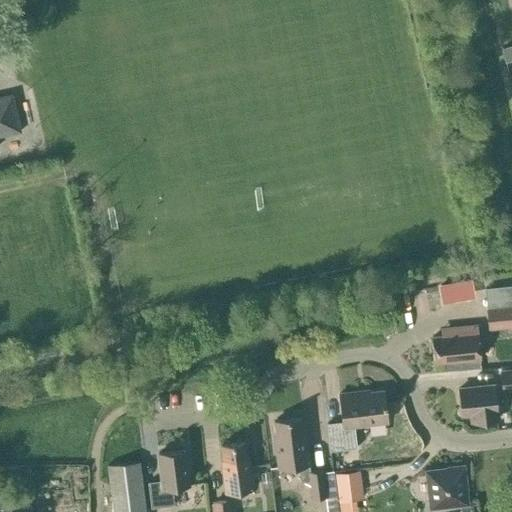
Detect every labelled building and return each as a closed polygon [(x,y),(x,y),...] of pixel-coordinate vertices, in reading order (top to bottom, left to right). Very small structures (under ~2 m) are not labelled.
[(0,136),(20,132),(12,95),(0,97),(0,136)] [(460,282),(441,285),(444,301),(463,297),(460,282)] [(499,311),(487,312),(488,328),(511,326),(511,289),(497,291),(499,311)] [(431,337),(434,363),(479,358),(476,325),(448,328),(448,335),(431,337)] [(511,367),(499,369),(501,392),(511,390),(511,367)] [(460,415),(468,414),(468,422),(497,420),(494,385),(458,389),(460,415)] [(354,426),(387,422),(383,390),(355,393),(355,391),(339,393),(342,421),(326,423),(330,451),(356,448),(354,426)] [(277,468),(297,465),(299,481),(308,480),(307,471),(310,470),(305,433),(304,434),(302,418),(273,421),(275,437),(274,437),(277,468)] [(244,442),(220,445),(222,461),(220,461),(224,492),(252,488),(248,458),(246,458),(244,442)] [(171,487),(188,485),(184,450),(158,453),(161,480),(147,482),(150,508),(174,505),(171,487)] [(107,464),(112,511),(145,511),(138,460),(107,464)] [(463,466),(425,470),(429,508),(467,504),(463,466)] [(307,471),(308,480),(310,499),(326,497),(323,472),(322,469),(310,470),(307,471)] [(362,499),(358,471),(335,474),(338,502),(362,499)] [(229,511),(228,499),(212,501),(213,511),(229,511)] [(11,511),(10,502),(0,503),(0,511),(11,511)]
